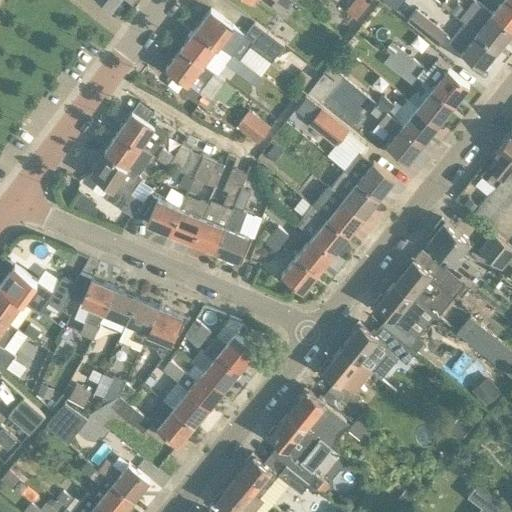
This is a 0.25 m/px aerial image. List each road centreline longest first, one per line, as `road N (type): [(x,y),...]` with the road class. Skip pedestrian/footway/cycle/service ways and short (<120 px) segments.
road 1 (residential): [(309,336),(273,312),(13,204)]
road 2 (residential): [(309,336),(511,85)]
road 3 (residential): [(167,511),(309,336)]
road 4 (residential): [(13,204),(132,48)]
